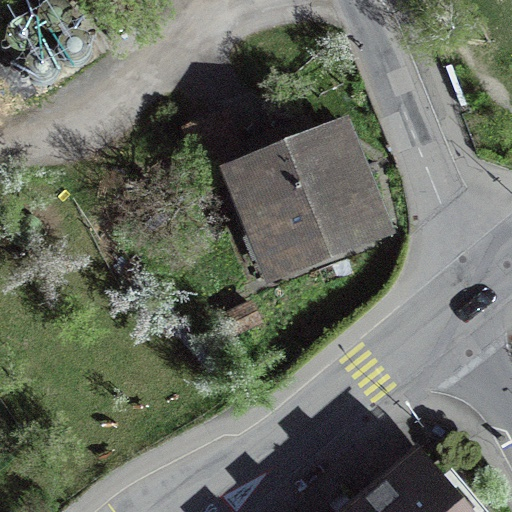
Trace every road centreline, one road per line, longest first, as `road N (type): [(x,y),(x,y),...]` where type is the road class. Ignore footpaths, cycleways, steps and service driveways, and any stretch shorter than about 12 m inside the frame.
road 1 (unclassified): [(479,279),(192,511)]
road 2 (residential): [(368,0),(479,279)]
